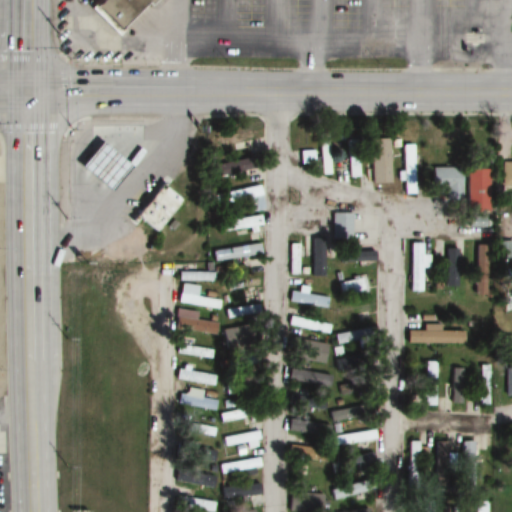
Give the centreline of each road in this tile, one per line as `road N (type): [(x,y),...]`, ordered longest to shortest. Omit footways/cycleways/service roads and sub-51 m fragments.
road 1 (secondary): [(29,92),(511,93)]
road 2 (primary): [(29,92),(35,511)]
